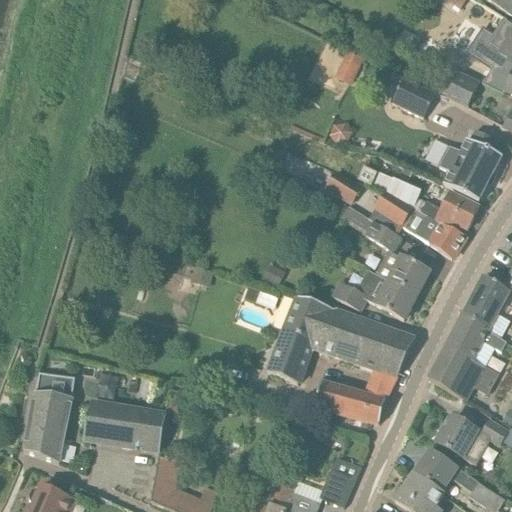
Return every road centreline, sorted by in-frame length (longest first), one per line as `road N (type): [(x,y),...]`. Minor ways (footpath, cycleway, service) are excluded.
road 1 (tertiary): [(356,511),(427,350),(511,202)]
road 2 (residential): [(148,511),(20,456)]
